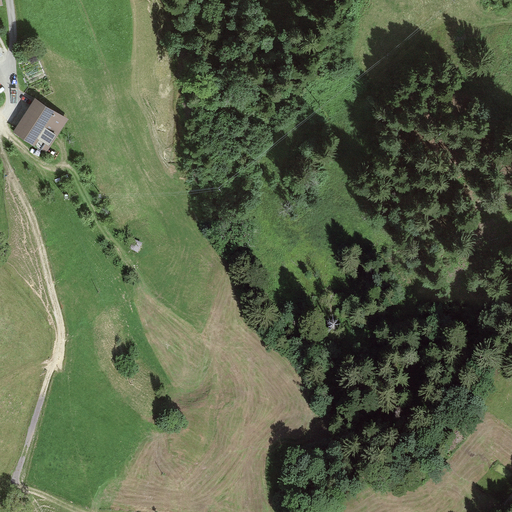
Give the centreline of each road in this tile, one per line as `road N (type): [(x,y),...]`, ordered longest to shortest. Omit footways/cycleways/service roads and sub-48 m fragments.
road 1 (track): [(80,511),(20,482),(58,320),(0,130)]
road 2 (track): [(0,126),(12,85),(9,0)]
